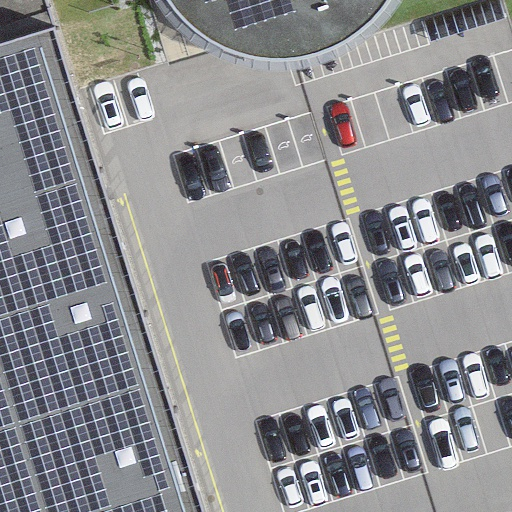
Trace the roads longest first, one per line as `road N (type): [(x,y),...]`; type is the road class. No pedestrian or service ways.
road 1 (unknown): [(0,453),(212,400)]
road 2 (unknown): [(0,296),(46,441)]
